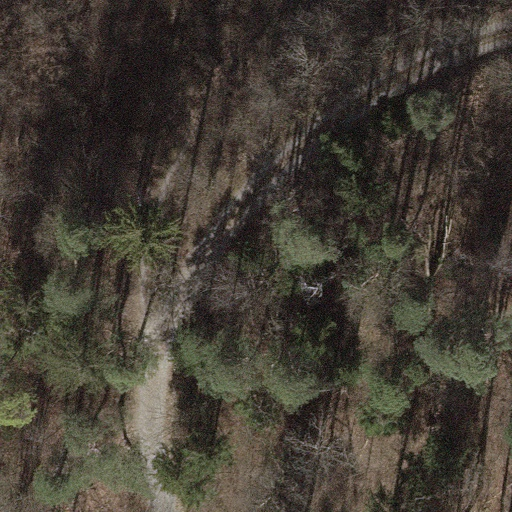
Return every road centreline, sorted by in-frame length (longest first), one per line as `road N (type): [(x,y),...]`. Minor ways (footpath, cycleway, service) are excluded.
road 1 (track): [(156,385),(168,331),(196,273),(289,157),(372,93),(511,33)]
road 2 (track): [(156,385),(149,301),(161,222),(208,120),(299,0)]
road 3 (track): [(170,511),(156,385)]
